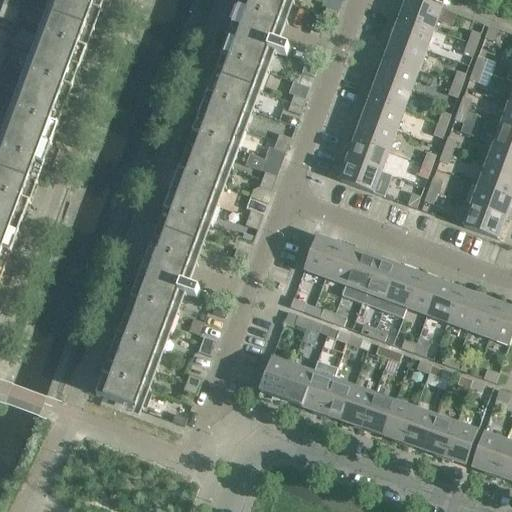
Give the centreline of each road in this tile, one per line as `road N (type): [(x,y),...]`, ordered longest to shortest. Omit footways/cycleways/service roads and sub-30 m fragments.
road 1 (residential): [(252,429),(208,407),(290,200)]
road 2 (tertiary): [(252,429),(472,511)]
road 3 (residential): [(290,200),(484,271),(511,271)]
road 4 (residential): [(290,200),(358,0)]
